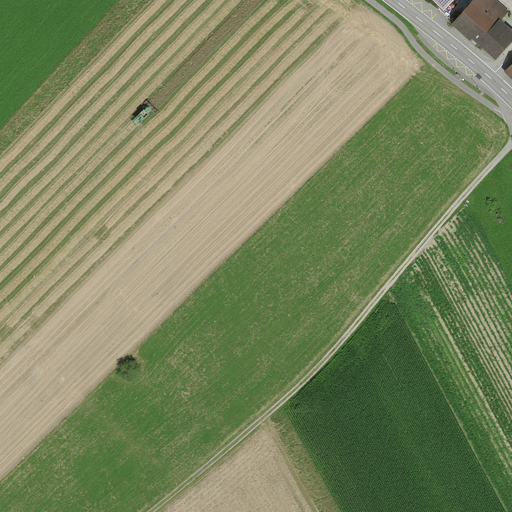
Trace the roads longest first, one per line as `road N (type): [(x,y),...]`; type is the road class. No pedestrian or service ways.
road 1 (track): [(511,143),(321,359),(145,511)]
road 2 (track): [(193,473),(153,453),(84,397),(0,309)]
road 3 (track): [(511,119),(422,55),(369,0)]
road 4 (tertiary): [(491,77),(394,0)]
